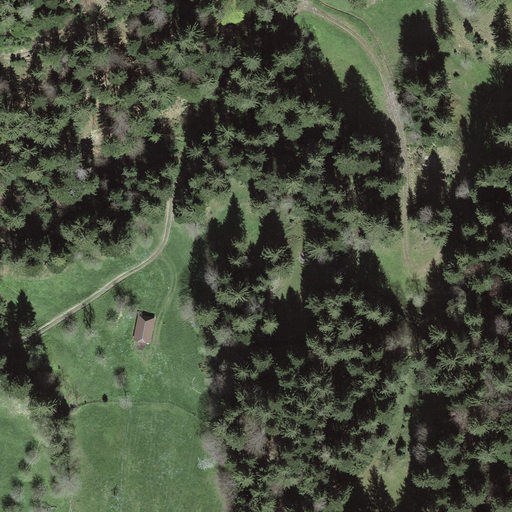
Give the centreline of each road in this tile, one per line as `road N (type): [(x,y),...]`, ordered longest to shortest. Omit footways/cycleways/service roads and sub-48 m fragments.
road 1 (track): [(511,114),(442,251),(411,279),(402,137),(378,62),(346,28),(302,7),(183,182),(149,255),(70,312),(0,346)]
road 2 (track): [(203,0),(169,23),(125,7),(54,49),(0,56)]
